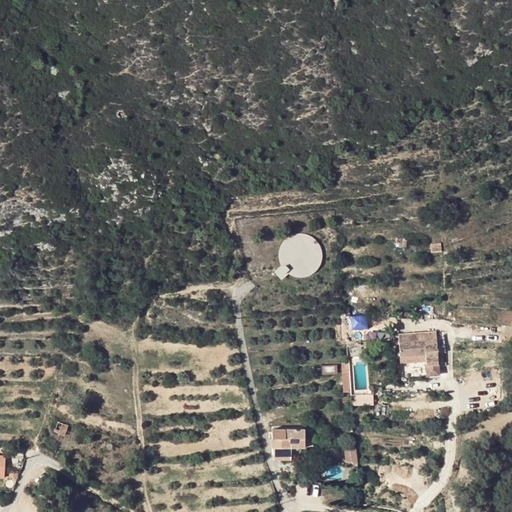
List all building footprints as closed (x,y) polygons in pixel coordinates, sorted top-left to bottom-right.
[(307,241),(290,271),(308,281),(325,252),(307,241)] [(281,266),(274,271),(281,279),(287,274),(285,272),(283,270),(281,266)] [(367,329),(367,315),(351,316),(352,330),(367,329)] [(439,375),(436,340),(400,342),(401,356),(425,355),(427,376),(439,375)] [(311,397),(311,405),(311,406),(320,405),(320,402),(320,396),(311,397)] [(144,419),(144,428),(152,427),(152,419),(144,419)] [(57,423),(54,432),(64,435),(67,426),(57,423)] [(305,429),(271,428),(272,448),(273,448),(291,448),(304,448),(305,442),(305,429)] [(356,446),(355,446),(346,447),(347,457),(353,457),(354,459),(357,459),(356,446)] [(290,459),(291,448),(273,448),(273,456),(273,459),(279,459),(290,459)]
